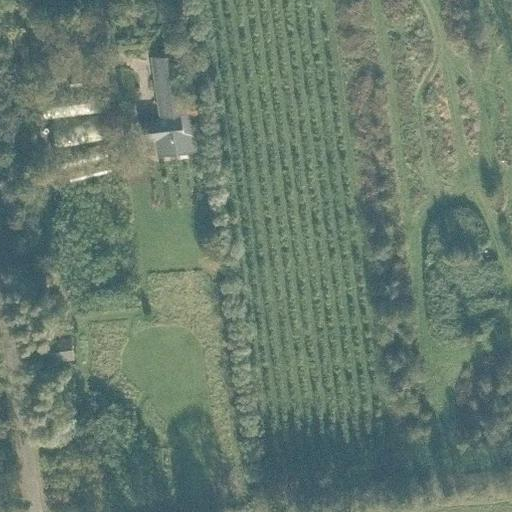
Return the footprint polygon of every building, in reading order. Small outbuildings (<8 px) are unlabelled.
[(142,119),(145,141),(185,135),(182,111),(188,110),(180,50),(151,54),(159,114),(164,114),(165,116),(142,119)] [(106,111),(105,90),(45,92),(45,114),(106,111)] [(59,165),(111,159),(110,146),(58,151),(59,165)] [(209,241),(207,223),(198,223),(200,241),(209,241)] [(71,335),(48,338),(51,360),(74,357),(71,335)]
